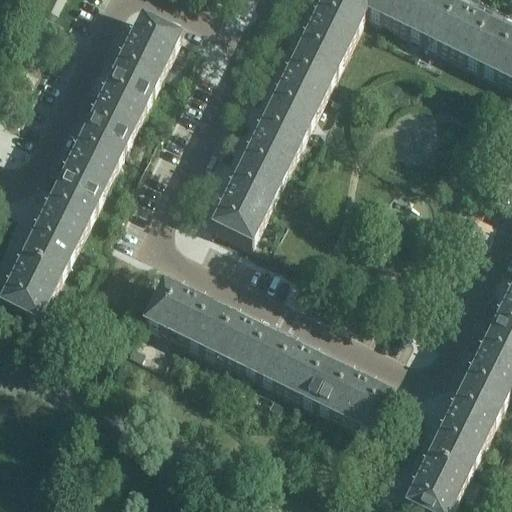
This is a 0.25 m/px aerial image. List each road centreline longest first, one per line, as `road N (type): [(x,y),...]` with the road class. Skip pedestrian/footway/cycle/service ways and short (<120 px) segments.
road 1 (residential): [(156,260),(432,397),(511,242)]
road 2 (residential): [(126,0),(30,191),(0,176)]
road 3 (residential): [(156,260),(255,54)]
road 4 (residential): [(255,54),(144,0)]
